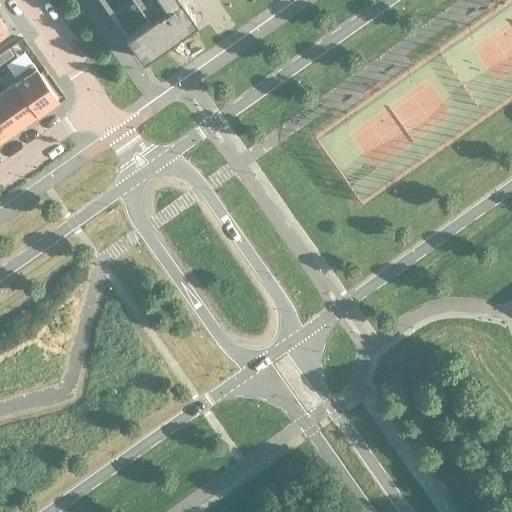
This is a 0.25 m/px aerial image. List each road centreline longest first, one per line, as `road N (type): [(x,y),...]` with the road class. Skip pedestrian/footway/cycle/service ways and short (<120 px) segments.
road 1 (secondary): [(390,0),(162,157)]
road 2 (secondary): [(299,335),(511,187)]
road 3 (secondary): [(51,511),(253,368)]
road 4 (tertiary): [(131,181),(143,231),(253,368)]
road 5 (tertiary): [(299,335),(204,190),(162,157)]
road 6 (tertiary): [(405,511),(328,404),(299,335)]
road 7 (tertiary): [(253,368),(304,422),(367,511)]
road 8 (secondary): [(131,181),(0,275)]
road 9 (residential): [(25,0),(98,104)]
